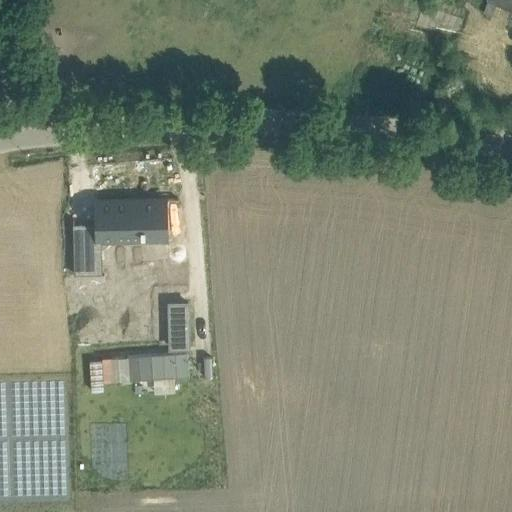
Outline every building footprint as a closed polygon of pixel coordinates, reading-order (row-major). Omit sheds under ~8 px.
[(444,42),(451,44),(463,13),(448,8),(451,1),(447,0),(388,0),(382,18),(397,24),(398,21),(403,23),(400,30),(443,45),(444,42)] [(511,0),(488,0),(511,8),(511,0)] [(73,203),(73,258),(102,258),(102,225),(143,225),(143,217),(145,217),(145,211),(160,211),(160,186),(179,186),(179,185),(99,185),(99,207),(74,207),(74,203),(73,203)] [(189,316),(171,317),(171,346),(190,346),(189,316)] [(188,351),(128,355),(130,379),(189,375),(188,351)]
